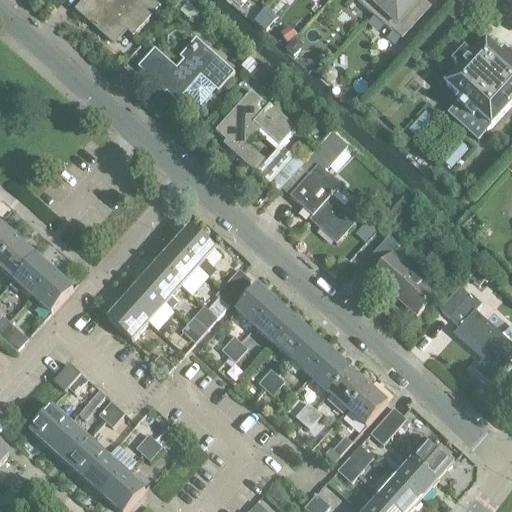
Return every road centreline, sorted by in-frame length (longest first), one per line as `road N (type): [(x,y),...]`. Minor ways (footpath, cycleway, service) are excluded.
road 1 (residential): [(511,464),(187,179)]
road 2 (residential): [(187,179),(0,14)]
road 3 (residential): [(187,179),(54,326)]
road 4 (residential): [(204,511),(254,457),(174,385)]
